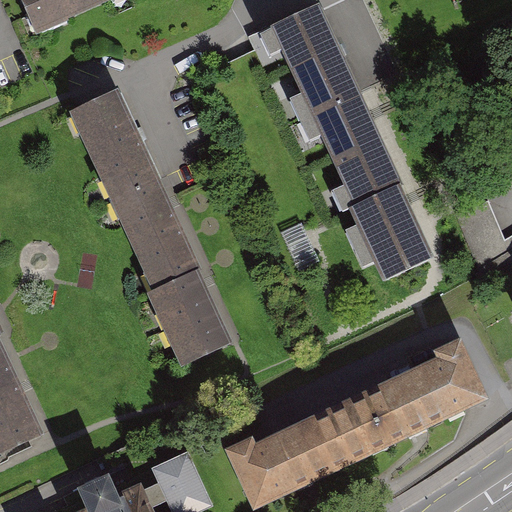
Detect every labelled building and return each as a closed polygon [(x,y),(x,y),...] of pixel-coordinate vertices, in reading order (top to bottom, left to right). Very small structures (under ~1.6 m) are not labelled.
[(27,0),(42,33),(118,0),(27,0)] [(327,2),(276,26),(360,205),(353,209),(388,283),(441,258),(406,184),(411,182),(327,2)] [(126,92),(77,115),(156,288),(152,292),(186,367),(236,345),(201,268),(205,266),(126,92)] [(491,202),(460,217),(491,282),(511,272),(511,231),(506,234),(491,202)] [(0,317),(0,454),(46,433),(1,336),(7,333),(0,317)] [(267,434),(232,451),(260,511),(263,511),(499,402),(469,337),(442,350),(446,358),(270,441),(267,434)] [(87,500),(64,511),(63,511),(156,511),(155,508),(167,503),(171,511),(202,511),(213,507),(189,454),(156,470),(163,484),(145,492),(141,481),(124,489),(113,467),(79,483),(87,500)]
